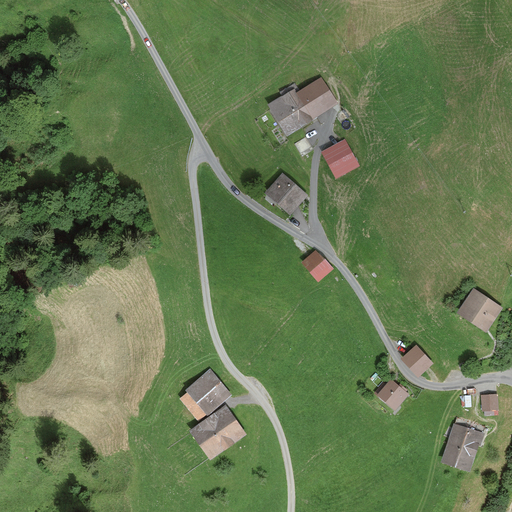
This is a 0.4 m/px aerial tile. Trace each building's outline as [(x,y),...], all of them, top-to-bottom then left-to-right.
[(300,98),(298,98),(313,120),(333,107),(316,81),(297,93),(300,98)] [(298,98),(300,98),(297,93),(292,86),(280,93),(282,97),(287,105),(298,98)] [(287,137),(313,120),(298,98),(287,105),(282,97),(268,106),(287,137)] [(345,140),(321,153),(336,180),(360,166),(345,140)] [(283,174),(264,195),(290,217),(308,197),(283,174)] [(314,252),(303,261),(319,280),(327,273),(324,270),(328,267),(317,254),(316,255),(314,252)] [(503,309),(473,290),(457,315),(486,334),(503,309)] [(416,346),(401,361),(418,379),(433,365),(416,346)] [(206,411),(227,394),(211,375),(181,400),(185,405),(188,403),(197,414),(204,408),(206,411)] [(383,384),(374,394),(394,412),(408,396),(404,392),(406,390),(400,385),(399,387),(391,381),(386,387),(383,384)] [(481,396),(483,411),(498,410),(496,395),(481,396)] [(195,429),(213,455),(242,435),(225,409),(195,429)] [(480,447),(484,434),(453,425),(441,465),(470,474),(478,447),(480,447)]
